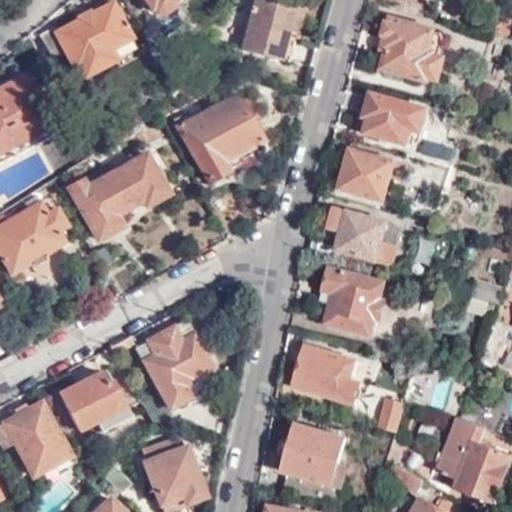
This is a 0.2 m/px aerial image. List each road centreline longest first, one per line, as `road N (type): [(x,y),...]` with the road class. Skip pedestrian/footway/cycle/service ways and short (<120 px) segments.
road 1 (residential): [(0,379),(292,226)]
road 2 (residential): [(231,511),(292,226)]
road 3 (residential): [(292,226),(349,0)]
